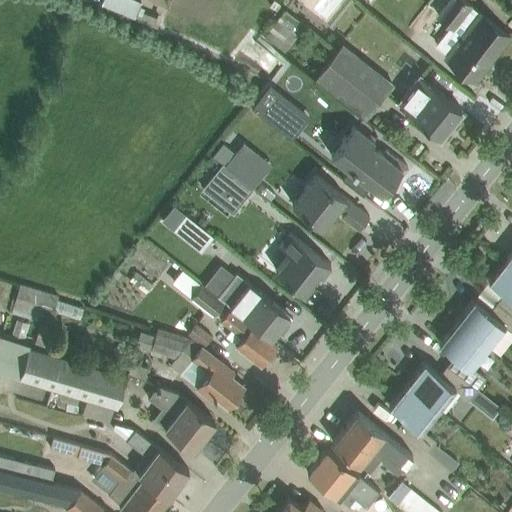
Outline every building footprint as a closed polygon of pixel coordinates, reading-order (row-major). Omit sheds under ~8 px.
[(230,0),(222,9),(236,21),(255,0),(230,0)] [(453,28),(475,5),(468,0),(432,0),(428,5),(453,28)] [(251,14),(261,21),(253,33),(273,46),(289,24),(258,3),(251,14)] [(445,53),(481,78),(511,35),(511,34),(476,9),(445,53)] [(313,65),(361,104),(390,69),(342,30),(313,65)] [(399,99),(441,133),(462,107),(419,73),(399,99)] [(358,125),(327,164),(363,192),(370,183),(381,191),(391,179),(394,181),(408,164),(358,125)] [(221,162),(201,186),(232,211),(252,187),(221,162)] [(360,224),(370,211),(317,169),(293,199),(326,225),(340,208),(360,224)] [(191,245),(204,229),(176,206),(163,222),(191,245)] [(307,290),(331,263),(302,237),(278,264),(307,290)] [(146,275),(151,261),(123,251),(118,265),(146,275)] [(488,281),(511,298),(511,257),(508,255),(488,281)] [(173,273),(216,309),(224,299),(181,263),(173,273)] [(162,270),(156,279),(175,290),(181,280),(162,270)] [(145,303),(152,285),(141,281),(134,298),(145,303)] [(0,312),(32,319),(38,292),(5,285),(0,306),(0,312)] [(241,313),(274,339),(293,315),(260,288),(241,313)] [(473,299),(458,320),(490,343),(505,323),(473,299)] [(70,318),(72,308),(46,301),(44,312),(70,318)] [(262,364),(279,344),(274,339),(241,313),(227,302),(217,315),(241,334),(235,342),(262,364)] [(440,344),(472,368),(490,343),(458,320),(440,344)] [(226,410),(250,380),(203,342),(179,372),(226,410)] [(75,392),(70,412),(104,421),(101,430),(117,434),(131,381),(18,352),(11,375),(75,392)] [(426,359),(411,379),(440,402),(456,382),(426,359)] [(390,406),(419,429),(440,402),(411,379),(390,406)] [(158,389),(140,385),(137,400),(155,404),(158,389)] [(194,449),(217,422),(187,397),(165,425),(194,449)] [(332,442),(361,464),(386,432),(357,410),(332,442)] [(40,435),(38,450),(94,459),(96,444),(40,435)] [(337,495),(358,471),(327,445),(307,469),(337,495)] [(171,496),(189,472),(156,448),(138,472),(171,496)] [(511,448),(500,465),(511,473),(511,448)] [(72,483),(40,476),(43,463),(0,454),(0,487),(58,500),(60,489),(70,491),(72,483)] [(159,511),(171,496),(138,472),(116,503),(129,511),(159,511)] [(378,492),(400,511),(431,511),(432,511),(391,476),(378,492)] [(65,491),(54,508),(60,511),(92,511),(94,509),(65,491)] [(316,511),(295,493),(277,511),(316,511)]
